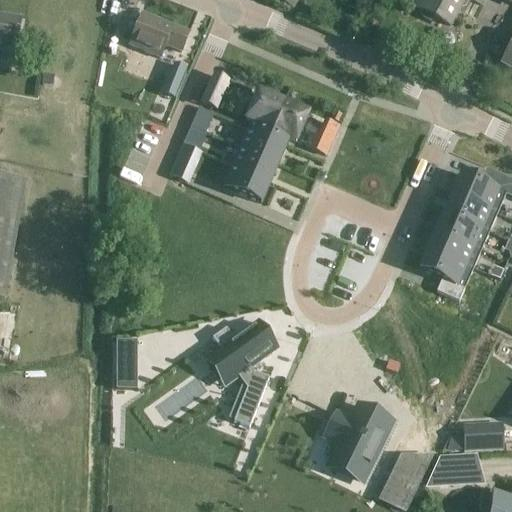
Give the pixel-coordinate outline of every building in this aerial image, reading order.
[(417,0),(413,8),(420,12),(420,13),(421,18),(430,23),(435,21),(436,20),(449,28),(464,0),(417,0)] [(142,16),(129,48),(160,60),(165,48),(181,54),(189,35),(172,28),(171,30),(158,25),(159,23),(142,16)] [(0,51),(15,54),(20,23),(0,19),(0,51)] [(511,48),(503,65),(511,70),(511,48)] [(173,65),(161,96),(175,101),(186,72),(187,70),(173,65)] [(257,95),(245,122),(253,126),(249,133),(267,140),(282,106),(257,95)] [(134,99),(129,109),(140,114),(145,103),(134,99)] [(282,106),(267,140),(285,148),(288,141),(295,144),(307,117),(282,106)] [(199,110),(190,128),(205,135),(214,117),(199,110)] [(146,121),(144,126),(151,129),(153,124),(146,121)] [(324,122),(311,152),(325,158),(338,128),(324,122)] [(249,133),(241,151),(277,167),(285,148),(267,140),(249,133)] [(183,147),(169,179),(188,187),(202,155),(183,147)] [(241,151),(233,169),(269,185),(277,167),(241,151)] [(233,169),(224,190),(260,206),(269,185),(233,169)] [(463,178),(456,193),(498,211),(504,197),(511,200),(511,182),(486,171),(479,186),(463,178)] [(0,303),(5,304),(26,183),(0,178),(0,303)] [(456,193),(448,211),(490,230),(498,211),(456,193)] [(448,211),(440,230),(482,248),(490,230),(448,211)] [(440,230),(432,248),(474,266),(482,248),(440,230)] [(511,241),(505,239),(499,251),(508,256),(511,247),(511,241)] [(432,248),(421,273),(463,291),(474,266),(432,248)] [(494,269),(490,279),(499,283),(503,273),(494,269)] [(404,314),(382,342),(419,372),(431,357),(441,365),(460,341),(425,313),(416,324),(404,314)] [(220,352),(205,362),(224,389),(238,380),(242,386),(246,392),(234,423),(233,424),(249,430),(269,381),(252,374),(250,371),(254,368),(253,367),(259,362),(260,363),(277,352),(273,346),(276,344),(265,327),(261,330),(257,325),(234,342),(226,331),(212,341),(220,352)] [(140,390),(141,341),(119,341),(118,389),(140,390)] [(464,438),(452,438),(453,455),(503,452),(502,435),(477,437),(476,425),(463,426),(464,438)] [(334,442),(326,461),(348,470),(341,490),(366,500),(386,452),(359,440),(357,446),(350,443),(348,449),(334,442)] [(439,460),(427,490),(452,490),(451,461),(439,460)] [(400,464),(377,509),(383,511),(408,511),(433,464),(400,464)] [(492,494),(489,511),(511,511),(511,494),(510,500),(492,494)]
